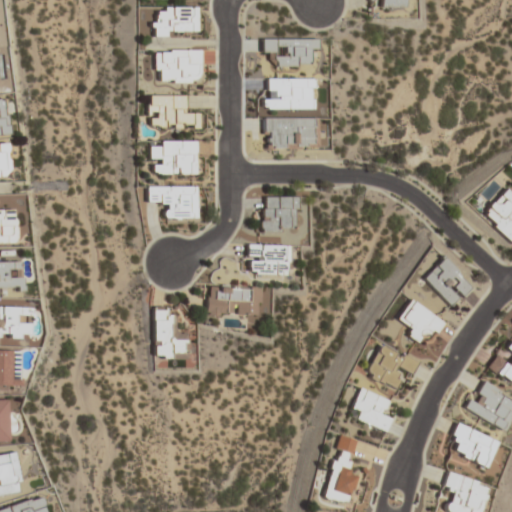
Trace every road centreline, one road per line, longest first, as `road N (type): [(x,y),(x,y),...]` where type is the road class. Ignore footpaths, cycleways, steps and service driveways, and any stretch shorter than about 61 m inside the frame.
road 1 (residential): [(169,265),(211,245),(230,220),(228,0),(317,5)]
road 2 (residential): [(234,176),(361,175),(411,191),(511,284)]
road 3 (residential): [(511,283),(454,364),(409,449),(391,511)]
